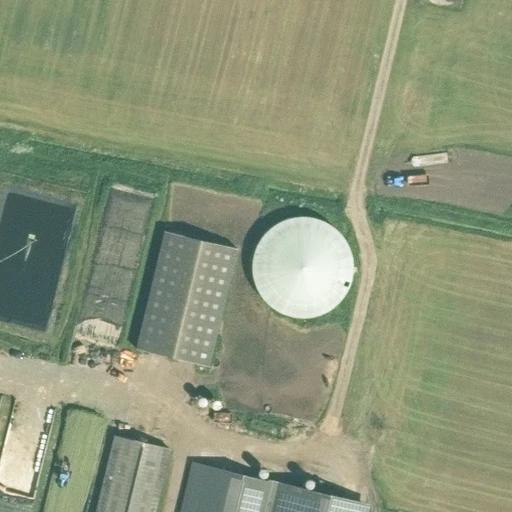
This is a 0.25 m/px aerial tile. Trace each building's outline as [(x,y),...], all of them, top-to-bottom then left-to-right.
[(0,200),(0,329),(14,332),(18,308),(29,310),(36,270),(45,272),(51,242),(32,239),(24,276),(0,271),(0,246),(9,203),(0,200)] [(251,267),(251,274),(253,282),(255,289),(259,295),(263,301),(269,307),(275,311),(282,315),(289,317),(296,318),(304,319),(311,318),(318,316),(325,313),(332,309),(338,305),(343,299),(347,293),(350,286),(352,279),(354,272),(354,264),(353,257),(351,249),(347,243),(343,236),(338,231),(333,226),(326,222),(319,219),(312,217),(305,216),(297,216),(290,217),(282,220),(276,223),(270,227),(264,233),(259,239),(256,245),(253,252),(251,259),(251,267)] [(210,369),(239,251),(165,233),(137,351),(210,369)] [(0,511),(30,511),(50,418),(15,411),(0,483),(0,511)] [(68,411),(64,437),(98,443),(102,417),(68,411)] [(156,511),(171,451),(114,437),(95,511),(156,511)] [(85,511),(97,463),(60,455),(47,511),(85,511)] [(296,465),(296,455),(264,456),(264,466),(296,465)] [(356,511),(358,505),(191,463),(178,511),(356,511)]
